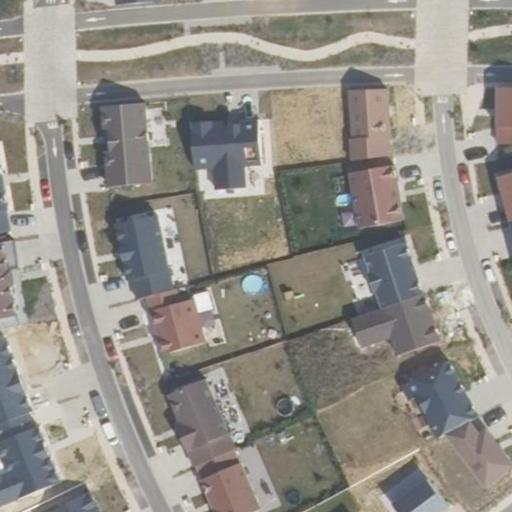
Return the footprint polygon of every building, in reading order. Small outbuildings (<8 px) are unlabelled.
[(511,87),(494,88),(494,145),(511,144),(511,87)] [(387,90),(350,91),(353,162),(390,157),(387,90)] [(106,107),(113,187),(157,184),(150,103),(106,107)] [(193,124),(196,166),(262,162),(259,119),(239,120),(239,124),(229,125),(229,122),(193,124)] [(8,211),(10,211),(0,152),(0,233),(12,231),(8,211)] [(361,227),(405,219),(396,164),(368,168),(351,171),(361,227)] [(511,175),(502,177),(511,224),(511,175)] [(113,228),(133,297),(138,295),(139,300),(175,290),(154,216),(113,228)] [(0,243),(0,319),(24,316),(13,241),(0,243)] [(380,310),(420,297),(404,245),(363,257),(369,275),(367,275),(372,294),(375,293),(380,310)] [(436,339),(422,296),(420,297),(380,310),(350,320),(358,344),(388,334),(394,353),(436,339)] [(0,503),(62,482),(12,339),(0,343),(0,503)] [(471,422),(480,417),(449,360),(389,393),(396,407),(404,404),(426,446),(452,432),(471,422)] [(206,380),(170,395),(182,423),(177,425),(196,467),(197,467),(233,451),(237,449),(206,380)] [(471,422),(452,432),(484,491),(511,474),(511,470),(504,455),(500,457),(489,437),(481,441),(471,422)] [(240,465),(233,451),(197,467),(203,481),(202,481),(215,511),(256,511),(261,510),(241,464),(240,465)] [(438,480),(457,507),(482,489),(464,462),(438,480)] [(446,511),(451,509),(429,480),(394,505),(399,511),(446,511)] [(106,511),(96,488),(44,511),(106,511)]
